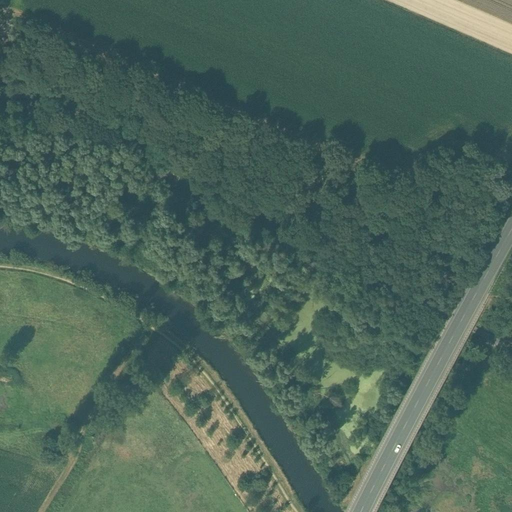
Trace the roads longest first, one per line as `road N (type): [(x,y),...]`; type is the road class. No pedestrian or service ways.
road 1 (track): [(511,350),(109,122),(0,92)]
road 2 (primary): [(511,231),(359,511)]
